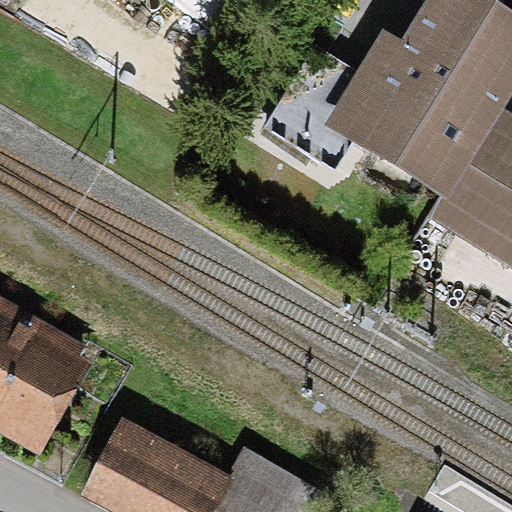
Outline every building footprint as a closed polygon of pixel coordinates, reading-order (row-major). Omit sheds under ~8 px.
[(240,0),(150,0),(209,43),(240,0)] [(449,190),(486,132),(511,89),(511,25),(471,0),(442,0),(359,134),(449,190)] [(511,147),(486,132),(449,190),(511,228),(511,147)] [(80,355),(0,314),(0,419),(37,438),(80,355)] [(226,490),(120,436),(85,504),(100,511),(213,511),(217,506),(226,490)] [(319,511),(326,499),(245,455),(226,490),(217,506),(227,511),(319,511)]
